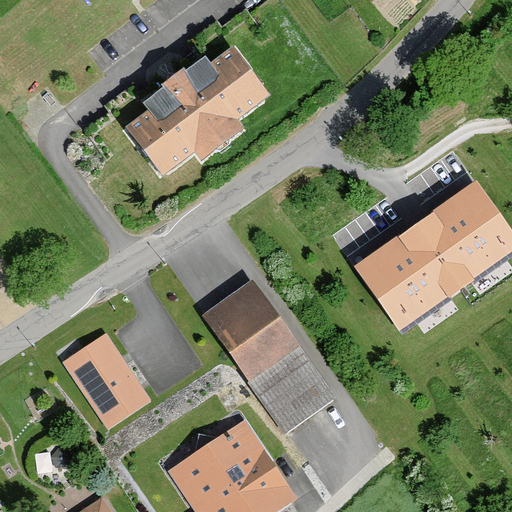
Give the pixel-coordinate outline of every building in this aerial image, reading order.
[(202,43),(103,115),(152,182),(251,110),(202,43)] [(511,241),(475,188),(351,273),(396,339),(511,259),(511,241)] [(254,279),(203,315),(290,439),(341,402),(254,279)] [(104,327),(64,354),(111,423),(151,396),(104,327)] [(247,419),(170,469),(197,511),(275,511),(298,498),(277,466),(247,419)] [(120,511),(107,490),(70,511),(120,511)]
